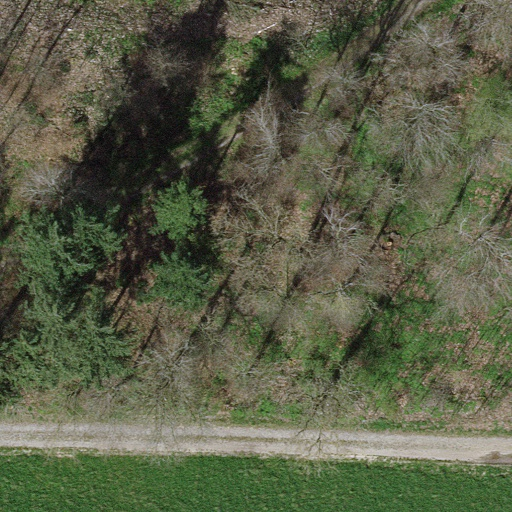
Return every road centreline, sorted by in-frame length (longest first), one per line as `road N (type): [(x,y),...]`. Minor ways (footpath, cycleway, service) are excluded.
road 1 (track): [(0,435),(511,446)]
road 2 (track): [(0,242),(223,122),(387,0)]
